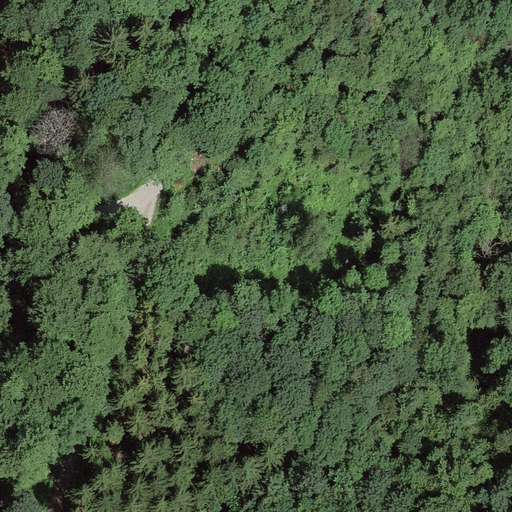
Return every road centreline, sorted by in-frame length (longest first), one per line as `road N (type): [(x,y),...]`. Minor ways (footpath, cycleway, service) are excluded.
road 1 (track): [(61,511),(179,119)]
road 2 (track): [(120,0),(159,23),(178,65),(179,119),(143,191),(88,214),(0,228)]
